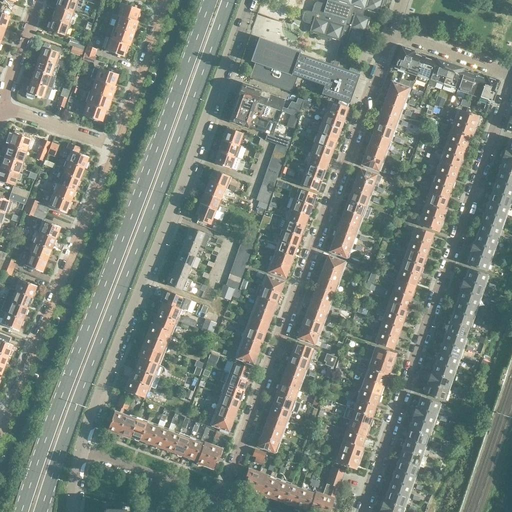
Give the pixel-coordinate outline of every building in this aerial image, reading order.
[(58,0),(56,5),(57,6),(73,11),(75,5),(83,8),(85,1),(94,4),(95,0),(59,0),(58,0)] [(301,18),(301,19),(302,20),(302,21),(303,21),(303,22),(304,22),(305,22),(311,24),(309,32),(316,34),(316,35),(316,36),(317,37),(317,38),(318,38),(319,39),(326,41),(327,41),(328,41),(329,41),(330,41),(330,40),(331,40),(331,39),(331,38),(340,41),(345,43),(360,47),(362,40),(363,40),(364,40),(365,40),(366,39),(367,38),(367,37),(369,30),(369,29),(370,29),(369,28),(369,27),(369,26),(368,26),(367,25),(369,18),(362,16),(364,9),(378,14),(380,7),(381,7),(382,7),(383,6),(384,6),(385,5),(385,4),(386,0),(326,0),(325,4),(318,2),(317,2),(316,2),(315,3),(314,3),(314,4),(313,4),(313,5),(312,9),(318,10),(317,14),(311,12),(308,11),(307,11),(306,11),(305,11),(304,11),(304,12),(303,12),(303,13),(303,14),(302,17),(301,18)] [(112,12),(117,14),(137,21),(139,14),(138,13),(139,9),(136,8),(137,6),(132,5),(131,7),(115,1),(112,12)] [(52,17),(53,17),(69,23),(71,17),(72,17),(74,12),(73,12),(73,11),(57,6),(55,12),(54,11),(52,17)] [(0,26),(5,28),(5,27),(7,27),(9,21),(7,21),(9,16),(0,12),(0,26)] [(114,26),(133,33),(134,32),(136,31),(137,28),(135,27),(137,22),(137,21),(117,14),(117,16),(114,26)] [(69,23),(53,17),(51,23),(50,22),(48,28),(49,28),(49,29),(64,35),(65,32),(66,33),(67,28),(68,28),(70,23),(69,23)] [(84,28),(90,30),(93,22),(87,20),(84,28)] [(109,38),(128,45),(129,45),(131,40),(133,39),(134,35),(133,34),(133,33),(114,26),(109,38)] [(108,37),(105,46),(104,49),(115,53),(115,55),(119,56),(120,54),(123,55),(125,52),(126,52),(128,45),(109,38),(108,37)] [(299,52),(258,37),(250,61),(254,63),(249,77),(291,92),(297,76),(323,86),(321,94),(348,103),(359,74),(337,67),(345,43),(340,41),(332,65),(299,53),(299,52)] [(70,39),(68,44),(72,46),(83,50),(85,44),(70,39)] [(72,46),(70,52),(81,56),(83,50),(72,46)] [(87,46),(84,52),(94,56),(96,49),(87,46)] [(43,47),(39,58),(55,64),(59,65),(66,68),(67,63),(61,60),(61,61),(57,59),(59,55),(58,54),(59,52),(43,47)] [(389,74),(392,75),(390,81),(392,81),(400,84),(402,79),(404,76),(405,72),(412,51),(401,47),(394,68),(391,66),(389,74)] [(412,51),(405,72),(416,76),(423,57),(419,56),(412,53),(413,51),(412,51)] [(84,52),(82,58),(83,58),(90,61),(93,62),(95,56),(94,56),(84,52)] [(423,57),(416,76),(414,80),(426,84),(428,79),(434,60),(427,58),(426,59),(423,57)] [(39,58),(35,69),(52,75),(55,64),(39,58)] [(428,84),(435,87),(436,82),(443,84),(450,64),(436,59),(430,77),(428,84)] [(450,64),(443,84),(453,88),(454,85),(456,86),(462,68),(450,64)] [(89,78),(94,80),(94,79),(113,86),(115,81),(116,80),(117,76),(117,75),(117,74),(116,74),(117,72),(111,70),(110,72),(99,69),(93,67),(89,78)] [(35,69),(31,81),(51,88),(55,76),(52,75),(35,69)] [(466,98),(468,94),(474,76),(471,74),(464,71),(457,90),(455,95),(466,98)] [(468,94),(479,98),(486,77),(485,78),(478,76),(478,77),(474,76),(468,94)] [(474,110),(485,114),(488,104),(492,105),(493,102),(490,100),(497,81),(486,77),(479,98),(476,103),(474,110)] [(115,86),(113,86),(94,79),(94,80),(90,91),(110,98),(112,93),(114,92),(115,89),(114,87),(115,86)] [(400,84),(409,87),(411,88),(413,82),(410,81),(410,82),(402,79),(400,84)] [(48,87),(31,81),(26,96),(33,98),(35,95),(43,98),(44,95),(48,87)] [(388,92),(405,98),(409,87),(400,84),(392,81),(390,87),(388,87),(387,90),(388,91),(388,92)] [(242,84),(237,96),(238,97),(257,103),(263,105),(267,106),(281,111),(284,112),(284,113),(284,112),(290,114),(297,117),(302,104),(303,100),(297,98),(296,103),(291,101),(287,109),(282,107),(284,100),(284,99),(272,95),(260,90),(246,86),(242,84)] [(90,91),(86,102),(105,109),(106,109),(107,109),(108,108),(110,104),(109,102),(110,98),(90,91)] [(401,109),(405,98),(388,92),(386,97),(385,98),(384,100),(384,101),(384,102),(401,109)] [(57,105),(58,105),(64,107),(65,103),(67,98),(60,95),(57,105)] [(238,97),(234,108),(253,114),(263,118),(277,122),(279,114),(281,111),(267,106),(263,105),(257,103),(238,97)] [(435,105),(441,108),(445,99),(438,97),(435,105)] [(303,100),(302,104),(309,106),(311,100),(305,98),(304,99),(303,99),(303,100)] [(320,105),(318,109),(325,111),(344,118),(345,113),(346,114),(348,109),(347,109),(348,107),(331,101),(330,101),(330,102),(329,101),(326,107),(320,105)] [(85,111),(83,114),(94,118),(94,120),(100,122),(100,120),(102,120),(104,115),(104,114),(105,109),(86,102),(83,110),(85,111)] [(380,111),(380,113),(398,119),(401,109),(384,102),(382,107),(381,107),(380,111)] [(424,112),(432,115),(434,107),(427,105),(424,112)] [(234,108),(229,120),(247,127),(248,126),(267,133),(264,140),(275,145),(287,148),(290,137),(274,131),(277,122),(263,118),(234,108)] [(457,112),(454,120),(474,127),(478,117),(465,112),(459,110),(458,112),(457,112)] [(344,118),(325,111),(323,116),(321,122),(340,129),(340,127),(341,128),(343,123),(342,123),(344,118)] [(377,122),(376,123),(394,130),(398,119),(380,113),(378,117),(377,118),(376,121),(377,122)] [(290,114),(286,126),(294,128),(297,117),(290,114)] [(454,120),(451,131),(468,137),(469,137),(471,137),(474,127),(454,120)] [(321,122),(317,132),(336,139),(338,134),(339,135),(341,130),(340,130),(340,129),(321,122)] [(374,129),(372,133),(390,140),(394,130),(376,123),(376,124),(375,125),(373,128),(374,129)] [(227,127),(223,139),(239,145),(242,136),(243,133),(227,127)] [(13,132),(9,144),(26,150),(30,138),(20,135),(21,133),(15,130),(14,133),(13,132)] [(451,131),(447,141),(465,148),(465,147),(466,147),(469,142),(467,141),(468,137),(451,131)] [(317,132),(313,143),(332,149),(333,148),(334,148),(335,144),(334,143),(336,139),(317,132)] [(370,139),(369,144),(386,150),(390,140),(372,133),(372,134),(371,135),(370,138),(370,139)] [(42,142),(37,154),(44,157),(49,145),(48,145),(50,142),(44,139),(42,143),(42,142)] [(223,139),(219,150),(235,157),(238,158),(242,146),(239,145),(223,139)] [(69,152),(66,160),(84,168),(88,157),(76,152),(78,145),(66,140),(63,147),(70,149),(69,152)] [(447,141),(443,151),(463,158),(465,151),(464,150),(465,148),(447,141)] [(47,154),(54,157),(57,149),(57,148),(58,145),(52,142),(50,146),(47,154)] [(313,143),(310,153),(329,159),(330,155),(331,155),(333,150),(332,150),(332,149),(313,143)] [(26,150),(9,144),(4,156),(22,162),(26,150)] [(366,150),(365,154),(382,161),(386,150),(369,144),(368,145),(367,145),(366,148),(366,150)] [(275,145),(273,150),(285,154),(287,148),(275,145)] [(502,157),(501,158),(511,161),(511,150),(507,149),(505,148),(503,153),(502,152),(500,157),(502,157)] [(219,150),(214,163),(236,171),(240,158),(238,158),(235,157),(219,150)] [(273,150),(271,156),(283,160),(285,154),(273,150)] [(308,156),(306,163),(325,170),(325,168),(326,169),(328,164),(327,164),(329,159),(310,153),(302,150),(301,154),(308,156)] [(443,151),(440,161),(458,168),(459,164),(461,165),(463,158),(443,151)] [(363,160),(361,164),(378,171),(379,168),(382,161),(365,154),(364,155),(363,156),(362,159),(363,160)] [(22,162),(4,156),(1,167),(18,173),(22,162)] [(271,156),(269,162),(281,166),(283,160),(271,156)] [(500,169),(499,170),(511,174),(511,161),(501,158),(501,159),(503,160),(501,164),(499,164),(498,168),(500,169)] [(52,168),(61,172),(79,179),(84,168),(66,160),(63,167),(60,166),(59,167),(53,165),(52,168)] [(440,161),(436,172),(454,177),(456,178),(458,173),(456,172),(458,168),(440,161)] [(269,162),(267,167),(279,171),(281,166),(269,162)] [(296,171),(302,173),(321,180),(323,175),(324,176),(325,171),(324,171),(325,170),(306,163),(304,168),(298,166),(296,171)] [(18,173),(1,167),(0,168),(0,182),(3,184),(4,182),(14,185),(16,179),(19,180),(22,174),(18,173)] [(267,167),(265,172),(277,176),(279,171),(267,167)] [(356,178),(356,179),(373,185),(376,179),(386,183),(387,178),(360,168),(358,173),(356,173),(355,177),(356,178)] [(214,170),(209,181),(225,188),(230,176),(214,170)] [(496,179),(496,180),(511,185),(511,174),(499,170),(498,174),(496,174),(495,178),(496,179)] [(61,172),(57,183),(75,190),(79,179),(61,172)] [(265,172),(264,178),(275,182),(277,176),(265,172)] [(436,172),(433,182),(452,189),(455,182),(453,182),(454,177),(436,172)] [(302,173),(298,184),(299,184),(300,184),(317,191),(318,189),(319,189),(320,185),(319,185),(321,180),(302,173)] [(264,178),(262,183),(273,187),(275,182),(264,178)] [(352,188),(352,189),(369,195),(373,185),(356,179),(354,184),(353,183),(351,187),(352,188)] [(493,189),(492,191),(511,197),(511,194),(511,185),(496,180),(494,184),(493,184),(491,188),(493,189)] [(204,192),(221,199),(230,203),(232,198),(222,194),(225,188),(209,181),(204,192)] [(433,182),(429,193),(447,199),(448,196),(450,196),(452,189),(433,182)] [(57,183),(52,194),(70,201),(75,190),(57,183)] [(262,183),(260,189),(271,193),(273,187),(262,183)] [(13,186),(11,192),(27,198),(30,192),(13,186)] [(297,188),(293,198),(312,205),(312,204),(313,204),(314,201),(314,200),(315,194),(298,188),(297,188)] [(260,189),(258,194),(269,198),(271,193),(260,189)] [(348,198),(348,199),(366,206),(369,195),(352,189),(350,194),(349,194),(347,198),(348,198)] [(489,200),(489,201),(508,207),(511,197),(492,191),(491,195),(489,195),(487,198),(489,200)] [(27,198),(11,192),(8,199),(25,204),(27,198)] [(204,192),(200,203),(215,210),(216,209),(216,210),(226,213),(227,209),(218,205),(221,199),(204,192)] [(429,193),(426,202),(444,209),(445,205),(446,206),(448,202),(446,201),(447,199),(429,193)] [(48,205),(49,206),(66,212),(70,201),(52,194),(49,203),(48,205)] [(258,194),(256,200),(267,204),(269,198),(258,194)] [(0,210),(5,212),(9,201),(0,197),(0,210)] [(26,204),(46,213),(49,206),(48,205),(40,202),(29,198),(26,204)] [(293,198),(289,209),(308,215),(309,214),(311,211),(310,210),(312,205),(293,198)] [(345,208),(344,210),(362,216),(366,206),(348,199),(346,204),(345,204),(344,208),(345,208)] [(256,200),(259,201),(257,206),(258,207),(256,212),(261,215),(264,208),(265,209),(267,204),(256,200)] [(487,207),(485,211),(504,218),(508,207),(489,201),(488,201),(487,202),(485,206),(487,207)] [(426,202),(422,214),(442,221),(445,210),(443,209),(444,209),(426,202)] [(215,210),(200,203),(196,214),(199,215),(197,219),(210,224),(211,222),(216,210),(216,209),(215,210)] [(40,225),(38,231),(56,238),(60,227),(43,220),(46,213),(26,204),(23,212),(34,216),(31,222),(40,225)] [(287,215),(285,219),(304,225),(306,224),(307,221),(306,220),(308,215),(289,209),(283,206),(282,210),(286,211),(285,214),(287,215)] [(342,215),(340,220),(358,227),(362,216),(344,210),(344,212),(342,211),(341,215),(342,215)] [(483,217),(481,222),(500,228),(504,218),(485,211),(485,212),(483,212),(482,216),(483,217)] [(422,214),(419,222),(420,222),(419,224),(438,231),(442,221),(422,214)] [(284,223),(281,229),(300,236),(301,235),(302,235),(303,232),(302,231),(304,225),(285,219),(279,217),(278,221),(284,223)] [(338,226),(337,230),(354,237),(358,227),(340,220),(340,222),(339,221),(337,225),(338,226)] [(479,227),(478,232),(497,239),(500,228),(481,222),(479,222),(478,226),(479,227)] [(213,225),(212,229),(227,236),(228,231),(213,225)] [(190,228),(185,239),(200,245),(205,247),(210,235),(205,234),(190,228)] [(406,236),(411,238),(429,244),(430,245),(432,239),(431,239),(433,234),(416,228),(415,231),(414,230),(413,234),(407,232),(406,236)] [(271,237),(277,240),(278,239),(296,246),(298,242),(299,241),(301,238),(300,237),(300,236),(281,229),(279,236),(273,233),(271,237)] [(334,236),(333,240),(350,247),(354,237),(337,230),(336,232),(335,231),(333,236),(334,236)] [(38,231),(33,242),(51,249),(56,238),(38,231)] [(473,241),(473,242),(493,249),(497,239),(478,232),(476,233),(474,237),(476,238),(474,242),(473,241)] [(408,248),(425,255),(427,255),(429,249),(427,249),(429,244),(411,238),(408,248)] [(185,239),(181,250),(195,256),(200,245),(185,239)] [(266,242),(264,246),(274,250),(292,257),(294,252),(296,252),(297,249),(296,247),(296,246),(278,239),(277,240),(275,246),(266,242)] [(241,240),(239,246),(251,250),(253,244),(241,240)] [(331,246),(329,251),(346,258),(347,255),(347,256),(350,247),(333,240),(332,242),(331,242),(330,246),(331,246)] [(33,242),(29,253),(47,260),(51,249),(33,242)] [(471,253),(489,260),(493,249),(473,242),(472,242),(471,242),(469,247),(471,248),(469,252),(471,253)] [(239,246),(237,251),(249,255),(251,250),(239,246)] [(408,248),(404,259),(423,266),(426,259),(424,258),(425,255),(408,248)] [(181,250),(176,261),(191,267),(195,256),(181,250)] [(268,259),(270,260),(289,267),(290,262),(292,262),(293,259),(292,258),(292,257),(274,250),(271,256),(270,256),(265,254),(264,258),(268,259)] [(237,251),(235,257),(247,261),(249,255),(237,251)] [(47,260),(29,253),(25,262),(24,264),(42,272),(47,260)] [(467,262),(467,263),(485,270),(486,267),(487,267),(489,260),(471,253),(469,257),(467,256),(466,261),(467,262)] [(324,265),(324,266),(341,272),(344,264),(343,264),(344,261),(327,255),(325,261),(325,260),(323,265),(324,265)] [(4,260),(3,264),(14,268),(16,261),(11,259),(6,257),(4,260)] [(235,257),(233,263),(245,267),(247,261),(235,257)] [(404,259),(401,269),(418,276),(419,272),(421,273),(423,266),(404,259)] [(267,271),(272,272),(285,277),(287,273),(288,272),(289,269),(288,268),(289,267),(270,260),(266,270),(267,271)] [(176,261),(172,272),(186,278),(191,267),(176,261)] [(233,263),(231,268),(243,272),(245,267),(233,263)] [(3,264),(2,265),(0,269),(0,271),(5,273),(11,275),(14,268),(3,264)] [(320,275),(320,276),(337,283),(341,272),(324,266),(322,271),(321,271),(319,275),(320,275)] [(243,272),(231,268),(229,274),(241,278),(243,272)] [(463,279),(483,286),(487,277),(486,276),(486,275),(468,268),(468,270),(466,269),(464,274),(466,275),(465,279),(463,279)] [(401,269),(397,279),(414,286),(416,281),(418,282),(420,277),(418,276),(401,269)] [(372,270),(368,281),(372,282),(373,283),(377,272),(372,270)] [(172,272),(167,283),(182,290),(183,287),(186,278),(172,272)] [(229,274),(228,279),(239,283),(241,278),(229,274)] [(266,275),(262,285),(280,292),(280,291),(281,290),(283,287),(282,286),(284,281),(266,275)] [(316,285),(316,286),(333,293),(337,283),(320,276),(318,281),(317,281),(316,285)] [(14,289),(16,290),(32,297),(37,286),(20,279),(18,278),(14,289)] [(239,283),(228,279),(225,285),(234,288),(237,289),(239,283)] [(397,279),(393,290),(411,296),(413,296),(415,291),(413,290),(414,286),(397,279)] [(461,290),(480,297),(483,286),(463,279),(462,283),(460,283),(458,288),(460,288),(459,289),(461,290)] [(248,282),(243,281),(242,280),(239,289),(245,291),(248,282)] [(223,285),(218,296),(224,298),(228,287),(223,285)] [(262,285),(258,296),(276,302),(276,301),(278,301),(279,298),(278,297),(280,292),(262,285)] [(201,297),(207,299),(211,288),(205,286),(203,291),(201,297)] [(313,296),(312,297),(330,303),(333,293),(316,286),(314,291),(313,291),(312,295),(313,296)] [(228,287),(224,298),(230,300),(231,298),(232,296),(232,294),(234,289),(228,287)] [(211,288),(207,299),(213,302),(217,290),(211,288)] [(1,298),(11,301),(28,308),(32,297),(16,290),(14,289),(11,297),(3,294),(1,298)] [(165,289),(160,301),(181,309),(184,301),(183,300),(184,297),(165,289)] [(232,294),(232,296),(237,298),(240,291),(234,289),(232,294)] [(393,290),(390,300),(407,307),(408,306),(409,306),(411,301),(410,300),(411,296),(393,290)] [(458,299),(457,300),(476,307),(480,297),(461,290),(460,294),(458,295),(456,298),(458,299)] [(258,296),(254,306),(272,312),(274,311),(275,308),(274,307),(276,302),(258,296)] [(310,302),(308,307),(326,314),(330,303),(312,297),(312,298),(311,298),(309,302),(310,302)] [(390,300),(386,311),(405,318),(408,310),(406,310),(407,307),(390,300)] [(454,310),(454,311),(472,317),(476,307),(457,300),(456,304),(454,305),(453,308),(454,310)] [(0,309),(5,312),(7,312),(23,319),(28,308),(11,301),(9,301),(7,308),(3,307),(0,305),(0,309)] [(160,309),(158,313),(178,321),(180,316),(178,315),(181,309),(160,301),(158,308),(160,309)] [(360,301),(356,312),(365,315),(366,311),(362,309),(364,303),(360,301)] [(254,306),(250,317),(268,323),(269,322),(270,321),(271,318),(271,317),(272,312),(254,306)] [(306,313),(305,317),(322,324),(326,314),(308,307),(308,308),(307,308),(306,312),(306,313)] [(372,317),(382,321),(400,328),(401,324),(403,324),(405,318),(386,311),(384,316),(374,313),(372,317)] [(451,320),(450,320),(469,327),(472,317),(454,311),(452,315),(450,315),(449,319),(451,320)] [(0,323),(2,324),(18,331),(23,319),(7,312),(5,312),(0,323)] [(155,315),(151,324),(171,332),(174,325),(176,326),(178,321),(158,313),(157,316),(155,315)] [(250,317),(247,327),(264,334),(266,329),(268,328),(269,325),(268,324),(268,323),(250,317)] [(303,323),(301,328),(318,334),(322,324),(305,317),(304,319),(303,318),(302,323),(303,323)] [(210,321),(205,319),(201,330),(206,332),(210,321)] [(447,330),(447,331),(465,338),(469,327),(450,320),(449,325),(447,326),(446,329),(447,330)] [(210,321),(206,332),(212,334),(216,323),(210,321)] [(382,321),(379,331),(397,337),(398,333),(400,334),(402,328),(400,328),(382,321)] [(151,324),(147,334),(167,342),(171,332),(151,324)] [(247,327),(243,337),(261,344),(262,339),(264,339),(265,335),(264,334),(247,327)] [(318,334),(301,328),(300,329),(298,333),(299,333),(297,338),(314,344),(315,342),(318,334)] [(379,331),(376,339),(377,339),(376,342),(393,348),(394,344),(396,344),(398,339),(396,338),(397,337),(379,331)] [(445,337),(443,342),(462,348),(465,338),(447,331),(447,332),(445,332),(443,336),(445,337)] [(147,334),(143,345),(163,354),(167,342),(147,334)] [(243,337),(239,348),(257,354),(259,349),(260,348),(261,345),(260,344),(261,344),(243,337)] [(0,352),(9,356),(13,345),(0,339),(0,352)] [(292,351),(292,353),(309,359),(312,351),(311,350),(312,348),(295,342),(293,347),(291,351),(292,351)] [(441,348),(440,352),(458,358),(462,348),(443,342),(441,343),(440,346),(441,348)] [(374,351),(372,358),(391,364),(395,354),(367,344),(365,348),(374,351)] [(143,345),(138,357),(158,365),(163,354),(143,345)] [(355,345),(353,351),(359,353),(361,347),(355,345)] [(239,348),(235,358),(253,364),(255,359),(256,359),(257,356),(256,355),(257,354),(239,348)] [(0,365),(5,367),(9,356),(0,352),(0,365)] [(437,358),(436,362),(455,369),(458,358),(440,352),(439,353),(437,353),(436,357),(437,358)] [(219,357),(210,353),(206,363),(215,367),(219,357)] [(288,362),(288,363),(305,369),(309,359),(292,353),(290,357),(289,357),(287,361),(288,362)] [(138,364),(136,368),(155,376),(156,376),(158,371),(156,370),(158,365),(138,357),(135,364),(138,364)] [(372,358),(368,368),(386,375),(386,374),(388,375),(391,364),(372,358)] [(234,362),(230,373),(247,380),(248,378),(250,378),(251,374),(250,373),(252,366),(244,363),(244,366),(234,362)] [(434,368),(432,372),(451,379),(455,369),(436,362),(436,363),(434,363),(432,367),(434,368)] [(284,372),(284,373),(302,379),(305,369),(288,363),(286,368),(285,367),(283,372),(284,372)] [(206,365),(202,375),(208,377),(211,367),(206,365)] [(329,378),(332,368),(329,366),(328,366),(324,376),(329,378)] [(199,376),(201,369),(196,367),(193,374),(199,376)] [(133,370),(129,378),(149,387),(157,389),(162,378),(156,376),(155,376),(136,368),(135,371),(133,370)] [(368,368),(365,378),(383,385),(383,384),(384,384),(386,379),(385,378),(386,375),(368,368)] [(221,382),(226,383),(244,390),(244,388),(246,388),(247,385),(246,384),(247,380),(230,373),(225,371),(221,382)] [(429,378),(427,382),(447,390),(451,379),(432,372),(431,372),(430,373),(429,373),(427,378),(429,378)] [(280,382),(280,383),(298,390),(302,379),(284,373),(282,378),(281,378),(280,382)] [(126,390),(131,392),(145,398),(149,387),(129,378),(125,389),(126,389),(126,390)] [(365,378),(361,389),(381,396),(383,388),(382,388),(383,385),(365,378)] [(425,392),(425,393),(443,400),(444,397),(445,397),(447,390),(427,382),(427,383),(429,383),(427,388),(425,387),(424,392),(425,392)] [(226,383),(222,394),(240,400),(240,399),(242,398),(243,395),(242,394),(244,390),(226,383)] [(278,389),(276,394),(294,400),(298,390),(280,383),(280,385),(279,385),(277,389),(278,389)] [(361,389),(358,399),(375,405),(377,402),(378,403),(381,396),(361,389)] [(121,394),(119,400),(130,404),(132,398),(129,397),(131,392),(126,390),(123,395),(121,394)] [(190,399),(193,391),(187,390),(185,397),(190,399)] [(222,394),(218,404),(236,410),(238,405),(239,405),(240,402),(240,401),(240,400),(222,394)] [(274,400),(273,404),(290,410),(294,400),(276,394),(276,395),(275,395),(273,399),(274,400)] [(200,397),(194,395),(191,406),(196,408),(200,397)] [(416,406),(415,407),(436,414),(439,405),(438,404),(439,403),(421,396),(420,398),(419,397),(417,402),(418,403),(417,407),(416,406)] [(322,404),(323,399),(317,397),(315,404),(321,406),(322,404)] [(358,399),(354,409),(372,416),(372,415),(373,415),(376,410),(374,409),(375,405),(358,399)] [(130,404),(119,400),(117,405),(119,406),(124,409),(128,410),(130,404)] [(218,404),(214,414),(232,421),(234,416),(235,416),(237,412),(236,411),(236,410),(218,404)] [(271,410),(269,414),(286,421),(290,410),(273,404),(272,406),(271,405),(269,409),(271,410)] [(119,406),(117,411),(115,410),(115,412),(112,411),(109,419),(111,420),(108,429),(109,430),(108,431),(114,433),(114,431),(118,433),(126,414),(123,413),(124,409),(119,406)] [(413,418),(432,424),(436,414),(415,407),(414,411),(413,410),(411,415),(412,416),(412,417),(413,418)] [(354,409),(350,420),(370,427),(372,419),(371,419),(372,416),(354,409)] [(162,413),(158,426),(151,443),(155,445),(156,447),(159,449),(161,447),(162,447),(168,430),(163,428),(165,422),(163,421),(166,414),(162,413)] [(126,414),(118,433),(123,435),(122,436),(128,438),(128,437),(129,437),(130,435),(136,418),(126,414)] [(214,414),(210,425),(220,428),(219,430),(227,433),(230,426),(231,426),(233,422),(232,421),(214,414)] [(267,420),(265,425),(283,431),(286,421),(269,414),(268,416),(267,416),(266,420),(267,420)] [(137,417),(136,418),(130,435),(134,437),(134,439),(138,441),(140,439),(147,422),(142,420),(142,419),(137,417)] [(172,418),(168,430),(162,447),(166,449),(167,451),(170,453),(172,451),(173,451),(179,434),(173,431),(173,430),(177,419),(172,418)] [(410,427),(410,428),(428,435),(432,424),(413,418),(412,422),(410,422),(409,426),(410,427)] [(147,420),(147,422),(140,439),(145,441),(145,443),(149,445),(151,443),(158,426),(152,424),(153,422),(147,420)] [(350,420),(347,430),(365,436),(366,433),(368,434),(370,427),(350,420)] [(263,430),(261,435),(279,442),(283,431),(265,425),(264,426),(263,426),(262,430),(263,430)] [(407,438),(406,439),(425,445),(428,435),(410,428),(408,432),(406,433),(405,436),(407,438)] [(347,430),(343,440),(361,446),(363,442),(364,443),(366,437),(364,437),(365,436),(347,430)] [(179,432),(179,434),(173,451),(177,453),(177,455),(181,456),(183,455),(189,437),(184,435),(184,434),(179,432)] [(259,441),(257,446),(274,452),(275,449),(276,450),(279,442),(261,435),(261,436),(260,436),(258,440),(259,441)] [(189,437),(183,455),(188,457),(188,459),(191,460),(194,459),(200,441),(195,439),(195,438),(190,436),(189,437)] [(220,447),(201,439),(200,441),(197,450),(218,459),(219,456),(220,456),(222,451),(221,450),(222,448),(220,447)] [(403,448),(403,449),(421,455),(425,445),(406,439),(405,442),(403,443),(402,446),(403,448)] [(343,440),(339,451),(359,458),(363,447),(361,446),(343,440)] [(299,457),(301,450),(295,448),(292,455),(299,457)] [(255,449),(253,455),(256,456),(264,459),(266,453),(255,449)] [(399,458),(399,459),(418,466),(422,467),(423,467),(424,464),(423,463),(426,457),(421,455),(403,449),(401,453),(399,453),(398,457),(399,458)] [(218,459),(197,450),(194,459),(197,460),(197,462),(198,463),(198,464),(203,466),(203,465),(212,468),(215,461),(217,462),(218,459)] [(339,451),(337,459),(338,459),(337,462),(356,468),(359,458),(339,451)] [(264,459),(256,456),(254,462),(263,464),(264,459)] [(397,465),(395,470),(414,476),(418,466),(399,459),(397,460),(396,463),(397,465)] [(331,468),(330,471),(343,476),(345,471),(332,466),(331,468)] [(252,469),(249,468),(248,470),(247,470),(245,475),(246,475),(244,481),(246,482),(243,489),(253,493),(260,471),(252,469)] [(394,475),(392,480),(410,487),(414,476),(395,470),(393,470),(392,474),(394,475)] [(260,471),(253,493),(252,494),(258,496),(258,495),(259,495),(260,493),(263,494),(269,477),(270,475),(260,471)] [(330,471),(328,477),(341,481),(343,476),(330,471)] [(269,477),(263,494),(264,495),(264,497),(268,498),(270,497),(273,498),(280,480),(280,478),(276,476),(275,479),(269,477)] [(326,482),(338,486),(339,486),(341,481),(328,477),(326,482)] [(280,480),(273,498),(274,498),(275,500),(278,502),(280,500),(284,502),(290,484),(291,482),(287,480),(286,482),(280,480)] [(390,486),(388,490),(407,497),(410,487),(392,480),(390,481),(388,484),(390,486)] [(323,493),(322,493),(315,511),(326,511),(327,510),(329,511),(331,505),(332,505),(334,500),(333,499),(338,486),(326,482),(326,483),(323,493)] [(290,484),(284,502),(285,502),(285,504),(289,505),(290,504),(294,505),(301,488),(301,485),(297,484),(297,486),(290,484)] [(301,488),(294,505),(295,506),(296,508),(299,509),(301,508),(305,509),(312,489),(308,488),(307,490),(301,488)] [(312,489),(305,509),(308,510),(307,511),(315,511),(322,493),(312,489)] [(383,500),(383,501),(403,508),(407,497),(388,490),(386,491),(385,495),(386,496),(385,500),(383,500)] [(381,511),(382,511),(401,511),(403,508),(383,501),(382,500),(379,505),(381,506),(379,510),(381,511)]
